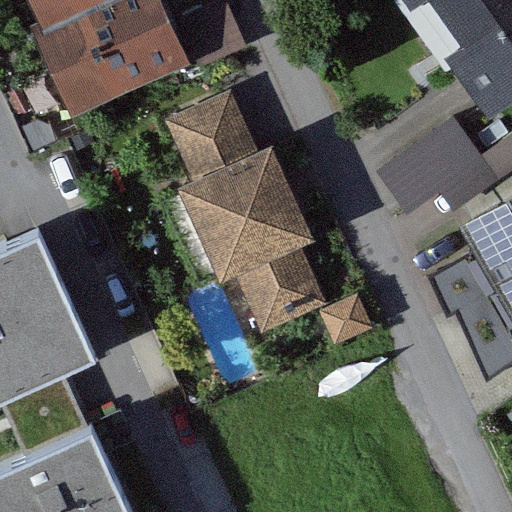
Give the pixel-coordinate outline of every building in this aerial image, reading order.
[(40,0),(52,26),(108,0),(40,0)] [(42,31),(60,69),(171,17),(163,0),(108,0),(52,26),(42,31)] [(241,0),(186,0),(202,41),(250,22),(241,0)] [(511,0),(421,0),(479,79),(498,104),(511,94),(511,0)] [(189,55),(171,17),(60,69),(78,107),(189,55)] [(221,271),(239,263),(265,324),(331,296),(305,236),(319,230),(282,140),(268,146),(255,116),(242,85),(176,113),(202,174),(183,182),(221,271)] [(495,160),(460,110),(384,164),(419,213),(495,160)] [(511,192),(468,217),(493,262),(511,296),(511,192)] [(44,216),(0,236),(0,394),(9,390),(35,445),(0,461),(0,511),(129,511),(58,362),(104,340),(44,216)] [(379,322),(365,290),(329,306),(343,337),(379,322)]
